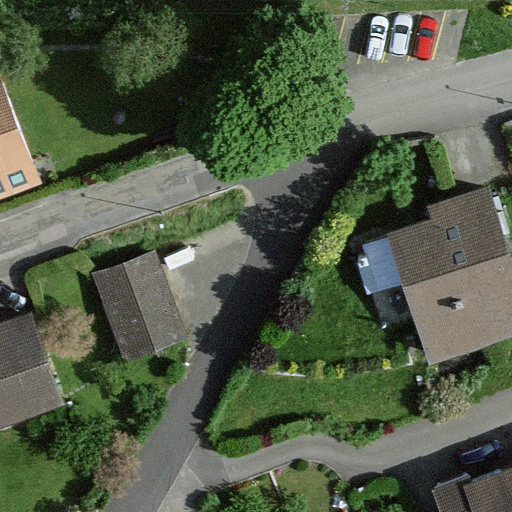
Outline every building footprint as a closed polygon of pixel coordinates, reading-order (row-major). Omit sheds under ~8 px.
[(0,190),(41,174),(0,70),(0,190)] [(511,245),(488,176),(376,215),(429,366),(511,337),(511,245)] [(156,247),(94,271),(129,363),(191,340),(156,247)] [(31,305),(0,316),(0,422),(65,399),(31,305)] [(511,511),(511,455),(435,481),(445,511),(511,511)]
